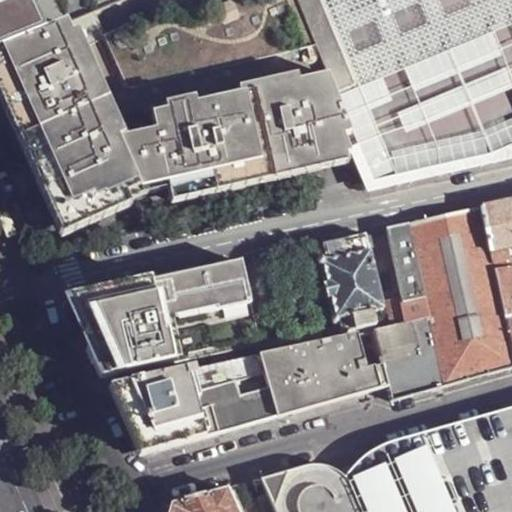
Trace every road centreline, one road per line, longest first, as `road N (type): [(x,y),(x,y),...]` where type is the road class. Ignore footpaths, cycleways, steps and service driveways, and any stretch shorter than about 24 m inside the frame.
road 1 (residential): [(40,282),(511,179)]
road 2 (residential): [(132,491),(511,385)]
road 3 (residential): [(132,491),(40,282)]
